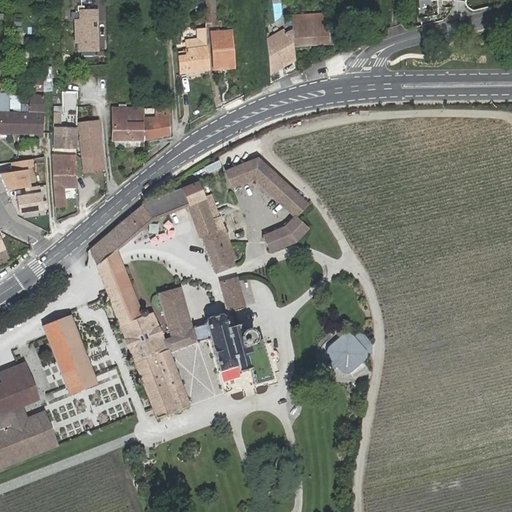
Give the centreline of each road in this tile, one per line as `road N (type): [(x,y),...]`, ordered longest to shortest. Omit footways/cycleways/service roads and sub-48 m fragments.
road 1 (track): [(353,263),(320,203),(264,149),(266,140),(346,117),(511,116)]
road 2 (secondary): [(54,256),(181,152),(256,111),(356,87)]
road 3 (unclassified): [(356,87),(387,46),(511,10)]
road 4 (secondary): [(356,87),(511,87)]
